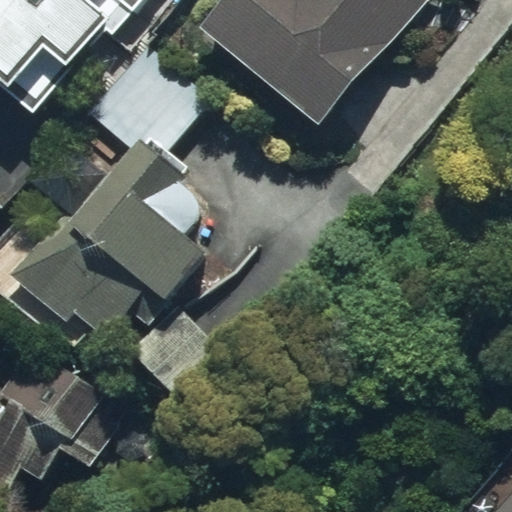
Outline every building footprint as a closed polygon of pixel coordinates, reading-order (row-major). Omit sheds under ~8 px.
[(0,0),(0,75),(22,94),(60,49),(82,68),(116,28),(123,34),(151,0),(0,0)] [(231,0),(210,26),(325,130),(442,0),(231,0)] [(153,138),(20,279),(100,354),(138,313),(152,326),(215,259),(165,212),(197,178),(153,138)] [(0,332),(0,511),(54,511),(119,401),(0,332)] [(511,511),(511,495),(497,511),(511,511)]
